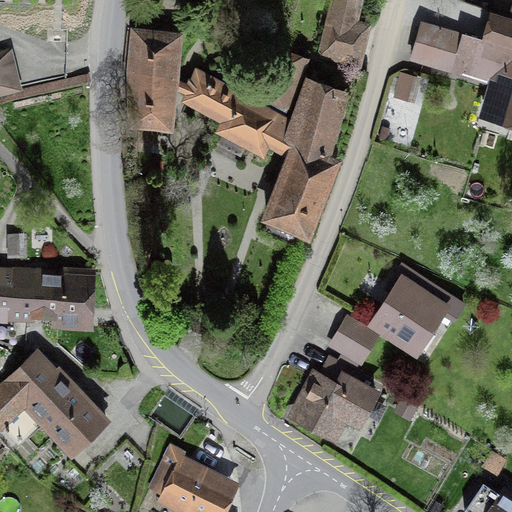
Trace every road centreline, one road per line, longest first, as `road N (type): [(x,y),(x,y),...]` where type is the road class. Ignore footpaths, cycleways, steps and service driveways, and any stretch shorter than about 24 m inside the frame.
road 1 (residential): [(395,0),(329,226),(287,328),(238,413)]
road 2 (tertiary): [(118,250),(108,126),(115,0)]
road 3 (tertiary): [(238,413),(158,343),(138,313),(118,250)]
road 4 (unclassified): [(118,250),(83,241),(0,150)]
